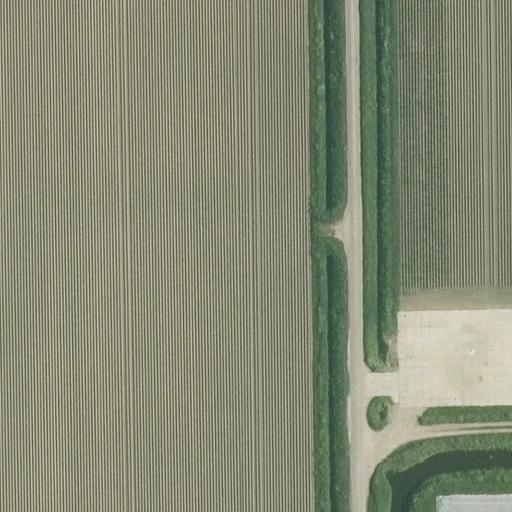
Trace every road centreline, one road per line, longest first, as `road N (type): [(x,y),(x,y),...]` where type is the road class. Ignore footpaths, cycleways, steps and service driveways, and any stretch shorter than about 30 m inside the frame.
road 1 (unclassified): [(358,511),(351,0)]
road 2 (track): [(357,457),(409,432),(511,428)]
road 3 (track): [(356,385),(511,383)]
